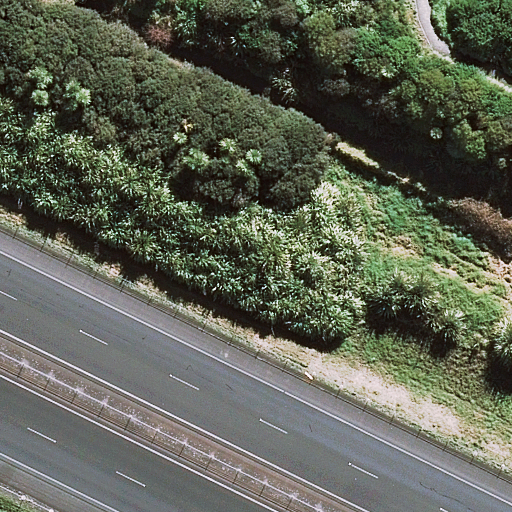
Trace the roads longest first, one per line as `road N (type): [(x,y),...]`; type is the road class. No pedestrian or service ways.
road 1 (motorway): [(0,282),(460,511)]
road 2 (motorway): [(255,511),(0,386)]
